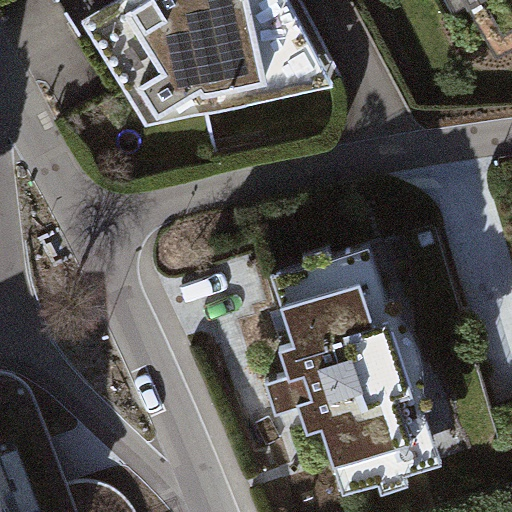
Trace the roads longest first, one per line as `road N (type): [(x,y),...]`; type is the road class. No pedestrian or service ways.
road 1 (residential): [(511,133),(89,222)]
road 2 (residential): [(215,511),(89,222)]
road 3 (residential): [(0,356),(45,380),(206,511)]
road 4 (residential): [(89,222),(0,85)]
